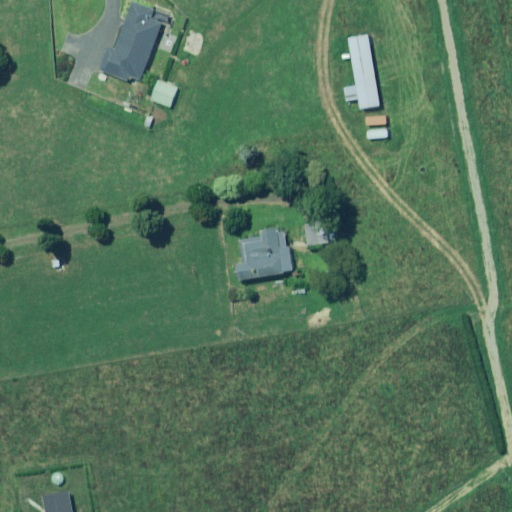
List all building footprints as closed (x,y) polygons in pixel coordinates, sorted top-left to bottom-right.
[(106,71),(137,83),(138,79),(147,82),(170,24),(157,20),(161,9),(141,1),(122,51),(115,48),(106,71)] [(388,107),(377,36),(356,39),(364,86),(350,88),(352,102),(366,100),(368,110),(388,107)] [(184,89),(164,82),(157,101),(177,108),(184,89)] [(336,244),(334,222),(311,225),(313,246),(336,244)] [(287,234),(286,229),(269,231),(270,238),(247,241),(251,264),(244,265),(247,282),(301,273),(297,247),(295,247),(293,233),(287,234)]
